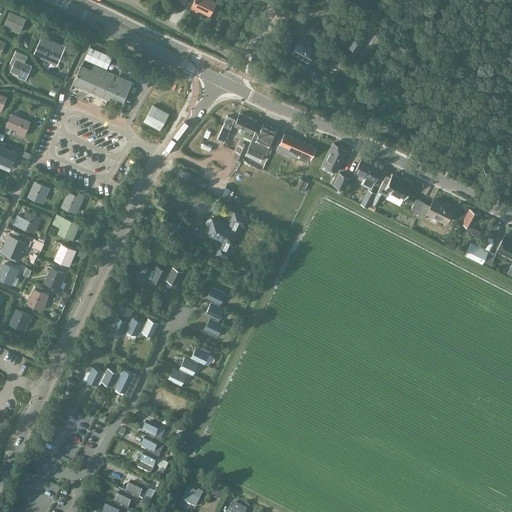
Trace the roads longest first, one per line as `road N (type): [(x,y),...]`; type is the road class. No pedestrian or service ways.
road 1 (unclassified): [(0,476),(145,186),(226,87)]
road 2 (tertiary): [(511,217),(226,87)]
road 3 (tertiary): [(226,87),(54,0)]
